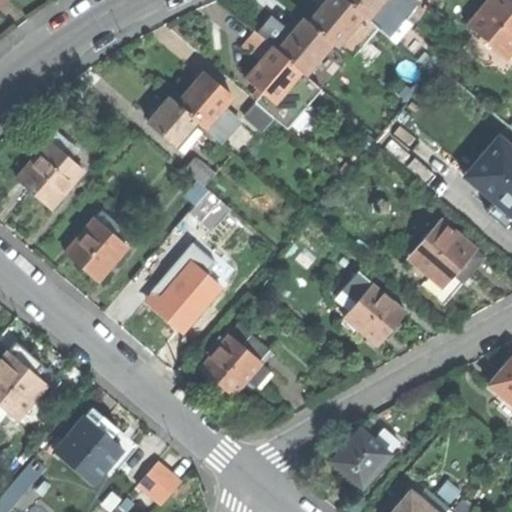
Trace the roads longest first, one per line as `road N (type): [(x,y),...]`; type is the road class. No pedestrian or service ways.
road 1 (residential): [(0,264),(252,476)]
road 2 (residential): [(252,476),(511,321)]
road 3 (tertiary): [(128,0),(0,89)]
